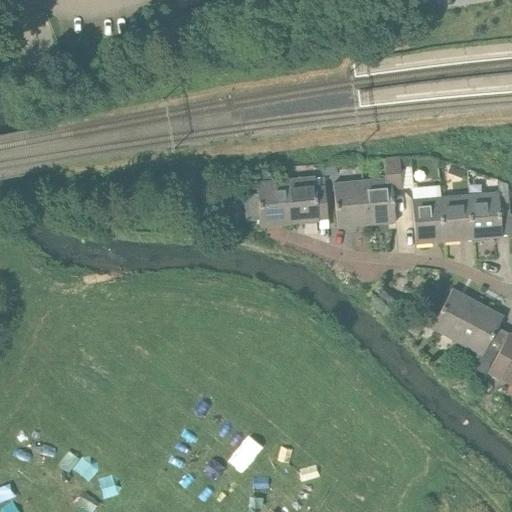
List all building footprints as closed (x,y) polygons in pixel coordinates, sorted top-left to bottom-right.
[(364,226),(366,226),(395,223),(392,190),(402,189),(399,157),(383,159),(385,178),(361,181),(364,226)] [(325,174),(336,173),(335,165),(324,166),(325,174)] [(236,184),(246,184),(245,172),(236,172),(236,184)] [(315,185),(314,177),(285,180),(288,225),(328,221),(325,184),(315,185)] [(288,225),(285,180),(256,182),(257,193),(246,195),(249,220),(259,219),(260,227),(288,225)] [(337,228),(364,226),(361,181),(333,183),(337,228)] [(498,192),(467,195),(471,240),(511,237),(511,221),(510,213),(500,214),(499,200),(498,192)] [(441,242),(471,240),(467,195),(438,197),(441,242)] [(415,244),(441,242),(438,197),(411,199),(415,244)] [(456,343),(477,303),(452,289),(430,330),(456,343)] [(477,303),(456,343),(483,358),(479,364),(489,370),(495,358),(484,352),(503,317),(477,303)] [(511,335),(509,334),(495,358),(511,367),(511,383),(511,386),(511,335)]
